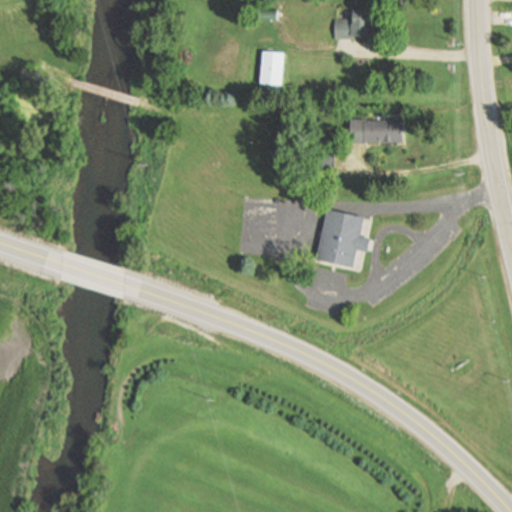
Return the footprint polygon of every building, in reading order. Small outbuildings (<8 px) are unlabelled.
[(279,9),(279,19),(259,18),(259,8),(279,9)] [(337,19),(337,39),(356,39),(356,35),(368,35),(368,24),(373,24),(372,9),(353,9),(353,19),(337,19)] [(285,52),(282,85),(260,83),(263,50),(285,52)] [(351,119),(365,119),(365,120),(402,121),(402,142),(366,142),(366,144),(351,144),(351,119)] [(335,140),(335,171),(312,171),(312,140),(335,140)] [(315,261),(352,269),(357,251),(364,252),(367,253),(368,246),(370,240),(370,239),(367,238),(360,237),(364,219),(327,210),(315,261)]
